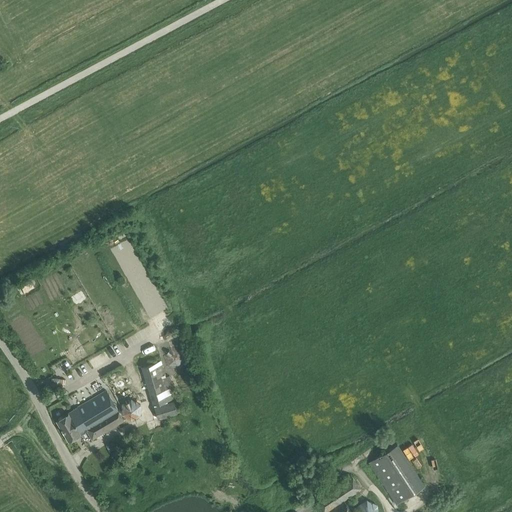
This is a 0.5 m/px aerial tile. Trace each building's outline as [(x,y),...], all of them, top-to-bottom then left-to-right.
[(142,367),(154,405),(173,400),(169,388),(172,387),(169,376),(166,377),(161,361),(142,367)] [(84,404),(68,414),(56,421),(68,441),(86,431),(92,440),(123,421),(118,412),(118,411),(106,390),(84,404)] [(141,404),(131,398),(121,403),(121,415),(130,421),(140,416),(141,404)] [(158,419),(177,413),(173,401),(154,407),(158,419)] [(424,485),(397,444),(369,463),(396,504),(424,485)] [(321,495),(323,498),(317,502),(323,511),(350,511),(344,501),(360,490),(351,475),(321,495)] [(319,484),(314,476),(306,482),(311,489),(319,484)] [(300,502),(306,498),(300,488),(293,492),(300,502)] [(377,511),(377,506),(367,500),(357,507),(357,511),(377,511)]
